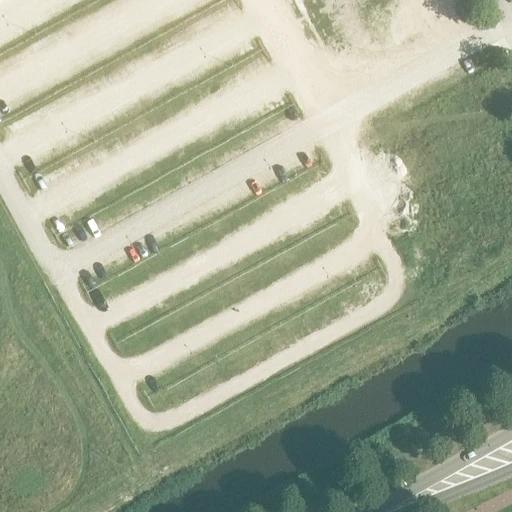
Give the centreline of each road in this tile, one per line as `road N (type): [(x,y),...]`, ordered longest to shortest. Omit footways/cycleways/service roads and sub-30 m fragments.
road 1 (tertiary): [(511,431),(387,511)]
road 2 (tertiary): [(391,511),(511,468)]
